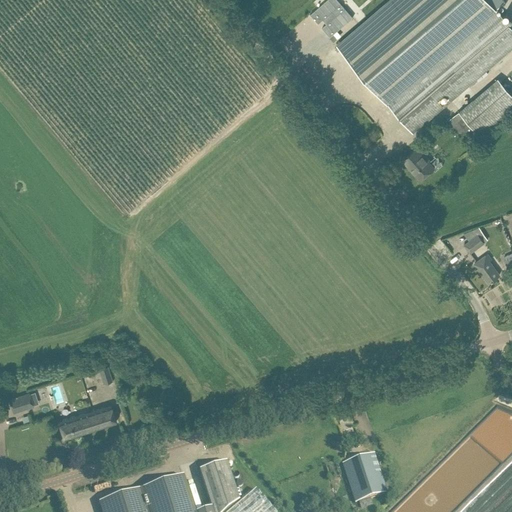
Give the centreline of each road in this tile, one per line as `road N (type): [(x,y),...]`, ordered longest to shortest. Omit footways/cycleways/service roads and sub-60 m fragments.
road 1 (tertiary): [(0,496),(490,342)]
road 2 (unclassified): [(490,342),(468,292),(232,0)]
